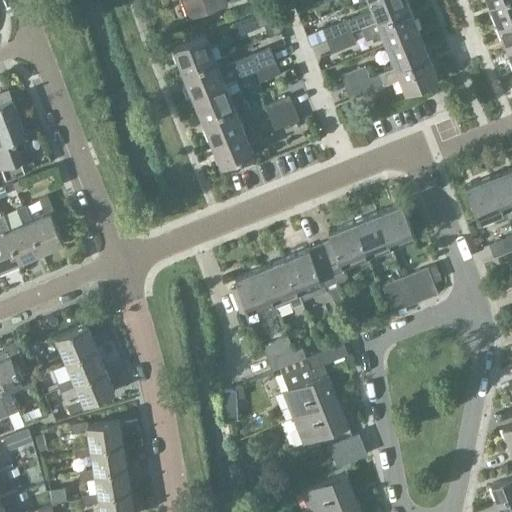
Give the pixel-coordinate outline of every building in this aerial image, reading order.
[(182,0),(188,16),(227,3),(226,0),(182,0)] [(362,26),(410,8),(406,0),(369,0),(373,8),(322,28),(327,40),(351,31),(350,29),(361,25),(362,26)] [(499,26),(511,20),(511,0),(495,0),(489,3),(499,26)] [(273,8),(256,14),(232,24),(237,36),(265,24),(269,35),(281,30),(273,8)] [(410,8),(362,26),(366,38),(382,32),(387,43),(419,31),(410,8)] [(511,47),(511,20),(499,26),(508,49),(511,47)] [(351,31),(327,40),(332,52),(356,42),(351,31)] [(396,67),(428,54),(419,31),(387,43),(395,65),(396,67)] [(217,43),(210,46),(206,34),(174,47),(183,71),(225,54),(224,53),(221,54),(217,43)] [(193,94),(224,81),(251,71),(275,61),(269,46),(230,63),(226,54),(225,54),(183,71),(193,94)] [(370,77),(345,87),(350,99),(374,89),(401,79),(405,90),(437,78),(428,54),(396,67),(395,65),(369,76),(370,77)] [(275,61),(251,71),(256,82),(280,73),(275,61)] [(365,66),(341,75),(345,87),(370,77),(369,76),(365,66)] [(234,104),(245,100),(240,89),(230,94),(224,81),(193,94),(202,117),(234,104)] [(270,117),(294,107),(289,95),(265,105),(270,117)] [(0,142),(0,158),(3,168),(7,179),(25,173),(24,171),(21,163),(13,140),(26,135),(11,97),(0,101),(0,132),(3,141),(0,142)] [(211,140),(243,127),(238,115),(250,110),(246,99),(245,100),(234,104),(202,117),(211,140)] [(294,107),(270,117),(274,129),(299,119),(294,107)] [(243,127),(211,140),(221,164),(253,151),(243,127)] [(32,159),(21,163),(24,171),(35,167),(32,159)] [(511,205),(511,204),(511,165),(490,175),(503,208),(504,208),(508,218),(511,215),(511,205)] [(478,218),(492,212),(497,222),(508,218),(504,208),(503,208),(490,175),(465,185),(478,218)] [(29,222),(41,251),(63,242),(51,213),(54,212),(47,196),(38,199),(45,215),(31,221),(29,222)] [(377,211),(390,245),(415,235),(402,201),(377,211)] [(9,230),(6,231),(19,260),(41,251),(29,222),(31,221),(25,205),(16,209),(22,225),(9,230)] [(366,254),(390,245),(377,211),(352,221),(366,254)] [(0,268),(19,260),(6,231),(9,230),(2,215),(0,215),(0,268)] [(342,263),(366,254),(352,221),(328,231),(331,239),(320,243),(335,281),(348,276),(342,263)] [(494,256),(511,248),(511,233),(489,243),(494,256)] [(344,302),(335,281),(320,243),(309,248),(309,247),(285,257),(298,290),(302,299),(326,289),(332,294),(337,305),(344,302)] [(302,299),(298,290),(285,257),(260,266),(274,299),(288,294),(291,303),(302,299)] [(436,263),(427,266),(433,280),(441,277),(436,263)] [(277,309),(274,299),(260,266),(235,277),(248,310),(263,303),(267,313),(277,309)] [(415,271),(425,297),(438,292),(433,280),(427,266),(415,271)] [(415,301),(425,297),(415,271),(405,275),(415,301)] [(405,275),(394,279),(405,305),(415,301),(405,275)] [(394,279),(382,284),(392,310),(405,305),(394,279)] [(67,359),(96,347),(86,323),(56,336),(64,353),(49,359),(52,367),(67,361),(67,359)] [(288,336),(264,346),(269,358),(293,348),(288,336)] [(292,417),(338,398),(328,372),(326,373),(322,363),(348,353),(344,342),(306,357),(308,361),(281,372),(288,388),(282,390),(292,417)] [(293,348),(269,358),(273,370),(306,357),(301,344),(293,348)] [(106,369),(96,347),(67,359),(73,375),(57,382),(61,391),(75,385),(77,384),(76,382),(106,369)] [(39,351),(34,353),(38,366),(43,364),(39,351)] [(0,355),(0,392),(9,413),(20,408),(11,387),(23,382),(24,388),(34,383),(25,362),(16,366),(11,354),(8,355),(7,353),(0,355)] [(77,384),(75,385),(81,397),(67,403),(71,411),(85,405),(84,402),(114,390),(106,369),(76,382),(77,384)] [(234,385),(234,389),(235,398),(242,397),(242,385),(234,385)] [(234,389),(224,390),(221,390),(223,419),(236,418),(235,398),(234,389)] [(0,416),(9,413),(0,392),(0,416)] [(338,398),(292,417),(303,443),(349,425),(338,398)] [(88,421),(71,423),(72,433),(89,430),(92,444),(92,448),(123,443),(119,419),(88,424),(88,421)] [(511,423),(502,427),(511,453),(511,423)] [(27,428),(5,436),(10,449),(32,441),(27,428)] [(333,454),(363,442),(358,432),(329,443),(333,454)] [(44,433),(36,435),(40,451),(48,449),(44,433)] [(363,442),(333,454),(337,465),(367,453),(363,442)] [(92,444),(74,447),(75,456),(93,453),(96,467),(96,472),(127,466),(123,443),(92,448),(92,444)] [(0,478),(17,472),(15,466),(13,467),(6,470),(5,467),(0,468),(0,478)] [(96,467),(78,470),(79,480),(97,476),(99,491),(100,495),(131,490),(127,466),(96,472),(96,467)] [(309,511),(322,511),(357,498),(347,472),(301,490),(309,511)] [(511,511),(511,476),(490,485),(491,486),(492,485),(502,511),(511,511)] [(60,487),(49,489),(52,502),(62,500),(60,487)] [(0,511),(4,511),(2,505),(18,499),(14,489),(0,494),(0,511)] [(25,490),(16,493),(19,499),(27,496),(25,490)] [(99,491),(81,494),(83,503),(101,500),(102,511),(134,511),(131,490),(100,495),(99,491)] [(362,511),(357,498),(322,511),(362,511)]
